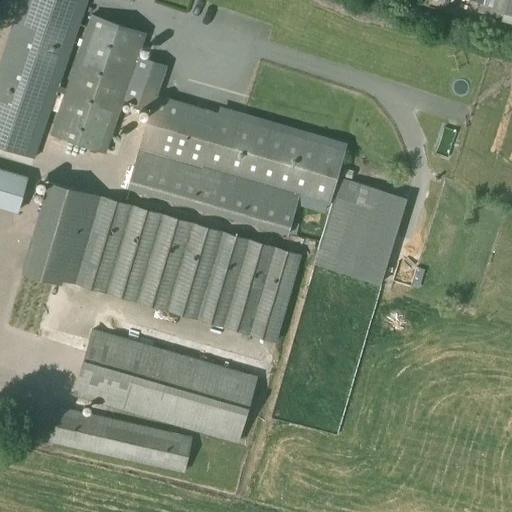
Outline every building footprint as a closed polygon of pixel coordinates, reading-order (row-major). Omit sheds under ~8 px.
[(82,0),(21,0),(0,62),(0,145),(33,157),(87,1),(82,0)] [(349,0),(322,0),(334,19),(354,7),(349,0)] [(162,11),(153,31),(170,38),(179,18),(162,11)] [(89,12),(48,133),(107,153),(125,101),(125,100),(140,55),(148,32),(89,12)] [(186,70),(210,76),(216,53),(191,47),(186,70)] [(156,94),(166,64),(140,55),(125,100),(125,101),(151,110),(156,94)] [(151,110),(129,188),(290,234),(301,194),(329,201),(333,203),(316,263),(388,285),(415,195),(337,172),(343,151),(156,94),(151,110)] [(480,178),(482,166),(463,163),(460,174),(480,178)] [(0,168),(0,206),(20,212),(31,177),(0,168)] [(49,183),(23,270),(60,281),(61,279),(275,341),(301,255),(49,183)] [(474,259),(477,249),(455,241),(452,251),(474,259)] [(19,277),(6,322),(39,333),(52,286),(19,277)] [(92,330),(73,394),(237,443),(256,379),(92,330)] [(59,409),(52,442),(183,472),(191,439),(59,409)]
